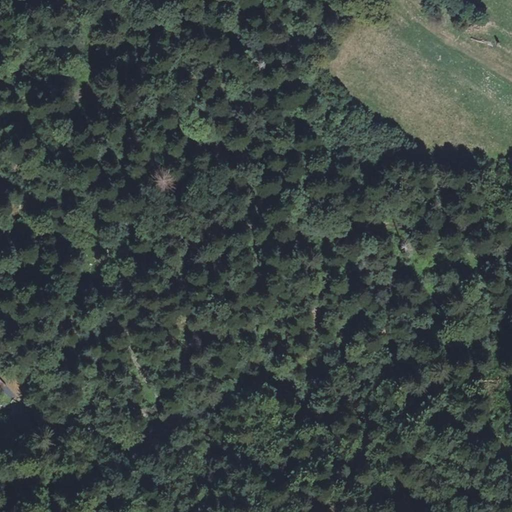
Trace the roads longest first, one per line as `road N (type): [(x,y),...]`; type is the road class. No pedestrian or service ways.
road 1 (track): [(511,214),(361,223),(85,103),(69,123),(134,381),(0,390)]
road 2 (track): [(398,0),(511,79)]
